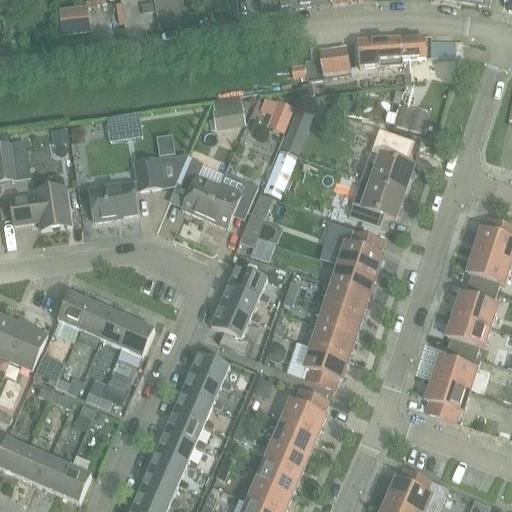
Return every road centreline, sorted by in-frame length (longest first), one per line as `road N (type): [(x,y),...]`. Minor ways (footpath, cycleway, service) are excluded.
road 1 (unclassified): [(505,33),(346,22),(0,69)]
road 2 (residential): [(380,428),(459,187)]
road 3 (residential): [(102,511),(204,280)]
road 4 (residential): [(0,276),(148,256),(204,280)]
road 5 (residential): [(459,187),(505,33)]
road 6 (residential): [(511,473),(380,428)]
